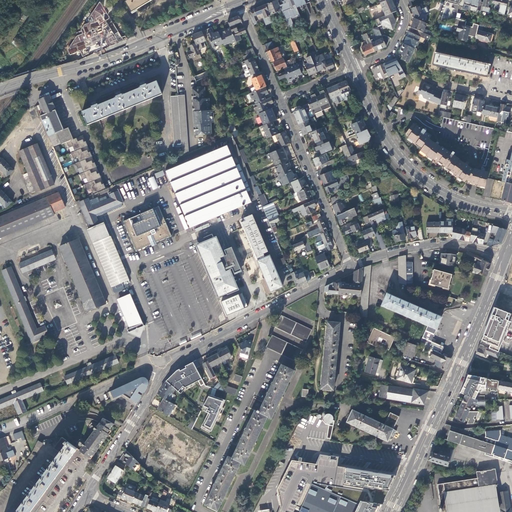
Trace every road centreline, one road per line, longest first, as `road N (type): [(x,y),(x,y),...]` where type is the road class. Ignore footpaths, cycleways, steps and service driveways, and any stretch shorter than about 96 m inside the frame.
road 1 (primary): [(354,68),(380,129),(407,165),(446,193),(511,211)]
road 2 (primary): [(239,3),(55,73)]
road 3 (residential): [(350,267),(279,98)]
road 4 (residential): [(350,267),(198,346)]
road 5 (residential): [(505,255),(446,242),(350,267)]
road 6 (residential): [(55,73),(107,185)]
road 7 (residential): [(152,391),(87,495)]
